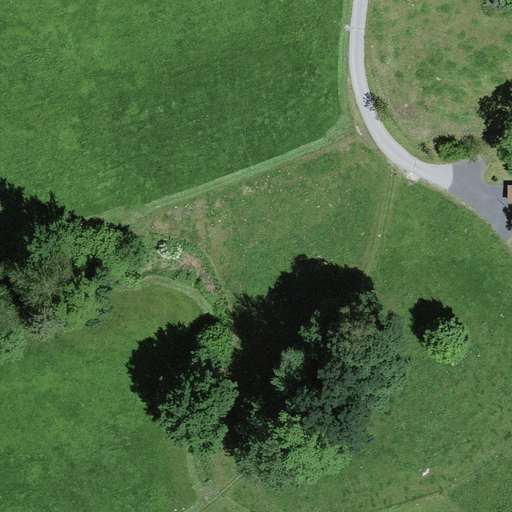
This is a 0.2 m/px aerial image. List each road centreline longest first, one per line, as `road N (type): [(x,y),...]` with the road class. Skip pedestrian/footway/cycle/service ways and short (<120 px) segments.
road 1 (track): [(394,153),(373,126),(358,81),(356,0)]
road 2 (track): [(511,240),(485,203),(394,153)]
